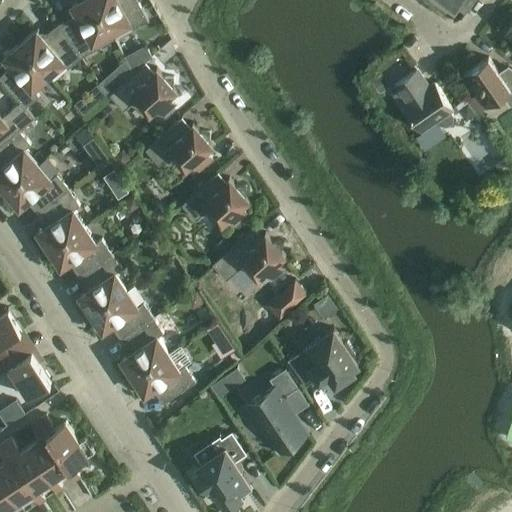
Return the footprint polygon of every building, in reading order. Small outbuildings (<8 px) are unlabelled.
[(74,5),(78,12),(59,22),(82,56),(98,47),(94,40),(112,31),(94,0),(80,0),(72,5),(73,6),(74,5)] [(94,0),(112,31),(129,22),(133,28),(149,19),(138,0),(94,0)] [(21,42),(48,74),(63,61),(68,67),(82,56),(59,22),(43,36),(38,30),(39,29),(38,28),(21,42)] [(0,75),(0,77),(20,101),(26,107),(26,106),(40,95),(33,87),(48,74),(21,42),(4,57),(5,58),(6,57),(13,65),(0,75)] [(468,99),(478,113),(504,95),(511,105),(511,103),(511,69),(502,76),(489,56),(464,74),(478,93),(468,99)] [(118,86),(110,93),(123,109),(137,97),(151,113),(152,112),(151,112),(157,107),(163,113),(176,102),(170,95),(175,90),(176,91),(177,90),(174,86),(174,76),(164,75),(157,67),(156,68),(157,69),(151,74),(142,64),(133,72),(131,75),(118,86)] [(129,65),(121,70),(126,78),(131,75),(133,72),(129,65)] [(399,88),(393,93),(401,105),(404,103),(421,129),(436,118),(441,124),(446,126),(451,124),(454,121),(455,114),(451,109),(453,107),(435,82),(429,86),(426,82),(417,68),(395,83),(399,88)] [(107,74),(99,81),(110,93),(118,86),(107,74)] [(383,74),(373,81),(380,91),(391,84),(383,74)] [(81,99),(75,104),(84,114),(90,109),(93,106),(87,99),(81,99)] [(0,145),(20,129),(35,116),(26,106),(26,107),(20,101),(2,116),(0,113),(0,145)] [(199,168),(212,157),(206,150),(212,145),(213,146),(213,145),(210,141),(210,131),(200,130),(193,122),(192,123),(193,124),(187,129),(179,119),(146,148),(160,164),(173,152),(187,168),(188,167),(187,166),(193,161),(199,168)] [(0,182),(6,190),(38,163),(25,148),(31,143),(20,129),(0,145),(0,182)] [(93,137),(84,144),(98,164),(108,156),(93,137)] [(123,147),(112,156),(121,166),(131,158),(123,147)] [(498,161),(497,166),(502,173),(511,166),(505,157),(498,161)] [(38,163),(6,190),(21,207),(22,206),(21,205),(27,200),(38,212),(70,188),(57,173),(51,178),(38,163)] [(215,174),(182,203),(196,219),(209,207),(223,223),(224,222),(223,221),(229,216),(235,223),(248,212),(242,205),(248,200),(249,201),(250,200),(246,196),(247,186),(237,185),(229,177),(229,178),(223,184),(215,174)] [(39,229),(38,229),(50,248),(85,225),(74,208),(80,204),(70,188),(38,212),(46,225),(39,230),(39,229)] [(134,195),(124,200),(130,210),(140,204),(134,195)] [(159,206),(150,213),(157,222),(166,215),(159,206)] [(50,248),(62,267),(63,266),(62,265),(69,260),(79,274),(112,253),(102,237),(96,241),(85,225),(50,248)] [(155,227),(146,232),(150,239),(159,233),(155,227)] [(221,256),(213,263),(227,279),(244,263),(245,262),(260,278),(260,277),(260,276),(265,271),(271,278),(285,266),(278,259),(284,254),(285,255),(286,255),(282,251),(283,241),(273,240),(266,232),(265,232),(265,233),(259,239),(258,237),(251,229),(235,243),(233,244),(222,255),(221,256)] [(225,235),(212,246),(221,256),(222,255),(233,244),(225,235)] [(80,292),(79,293),(92,311),(127,289),(116,272),(122,268),(112,253),(79,274),(88,289),(81,293),(80,292)] [(190,278),(181,284),(187,293),(195,288),(190,278)] [(295,278),(287,285),(300,300),(308,293),(298,282),(295,278)] [(92,311),(104,330),(105,329),(104,328),(111,324),(121,338),(154,316),(144,301),(138,305),(127,289),(92,311)] [(197,289),(185,297),(192,308),(204,301),(197,289)] [(0,357),(21,343),(15,334),(23,329),(8,307),(7,308),(8,309),(0,314),(0,357)] [(122,356),(121,357),(134,375),(169,352),(158,336),(164,331),(154,316),(121,338),(130,352),(123,357),(122,356)] [(218,321),(206,328),(215,341),(227,334),(218,321)] [(301,350),(289,358),(306,383),(317,376),(320,380),(329,373),(336,383),(355,370),(352,367),(358,363),(352,354),(355,352),(347,340),(344,343),(334,327),(309,344),(310,345),(302,351),(301,350)] [(21,343),(0,357),(0,373),(9,367),(28,394),(27,395),(27,396),(53,379),(52,378),(51,379),(32,349),(27,352),(21,343)] [(134,375),(146,394),(147,393),(146,392),(153,387),(163,402),(196,380),(186,364),(180,369),(169,352),(134,375)] [(295,404),(306,397),(286,368),(270,378),(275,385),(249,402),(280,450),(308,431),(294,410),(295,404)] [(221,378),(211,384),(219,396),(229,389),(221,378)] [(40,418),(77,476),(80,474),(74,464),(96,450),(87,436),(80,440),(67,420),(56,427),(47,414),(40,418)] [(32,443),(60,487),(63,485),(59,479),(71,471),(75,477),(77,476),(40,418),(32,424),(41,437),(32,443)] [(201,469),(197,472),(206,487),(211,484),(226,507),(245,494),(241,489),(252,481),(237,458),(238,457),(240,456),(246,452),(232,431),(224,436),(221,438),(226,445),(200,462),(197,464),(201,469)] [(5,441),(42,499),(45,497),(41,491),(53,483),(57,489),(60,487),(32,443),(21,450),(12,436),(5,441)] [(0,464),(0,469),(22,503),(36,494),(40,500),(42,499),(5,441),(0,444),(0,449),(7,460),(0,464)] [(0,509),(1,511),(8,511),(22,503),(0,469),(0,509)]
